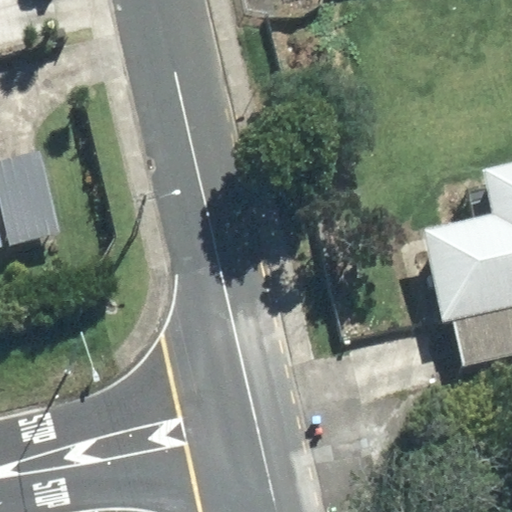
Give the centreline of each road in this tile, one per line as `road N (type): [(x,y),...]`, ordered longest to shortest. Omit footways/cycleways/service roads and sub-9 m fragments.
road 1 (residential): [(157,0),(255,419)]
road 2 (motorway): [(0,474),(255,419)]
